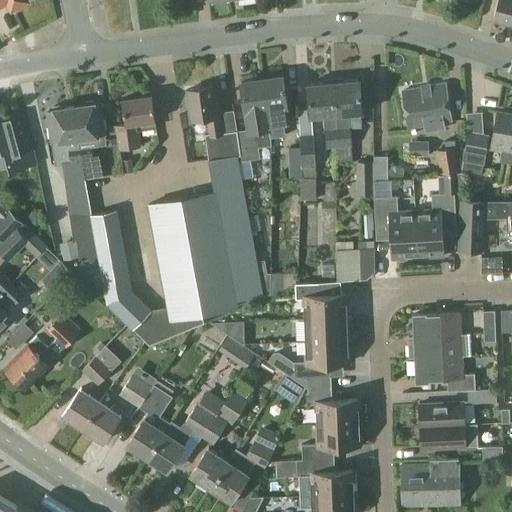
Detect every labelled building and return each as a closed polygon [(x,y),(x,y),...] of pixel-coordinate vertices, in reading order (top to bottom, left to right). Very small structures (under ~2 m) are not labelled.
[(511,0),(497,0),(493,18),(511,22),(511,0)] [(281,75),(260,79),(264,108),(268,137),(285,135),(283,118),(289,117),(286,105),(281,75)] [(248,128),(238,130),(242,152),(243,160),(259,158),(257,139),(268,137),(264,108),(260,79),(240,82),(245,111),(249,110),(251,120),(246,121),(248,128)] [(331,81),(336,147),(352,145),(348,112),(361,111),(359,79),(331,81)] [(325,148),(336,147),(331,81),(307,83),(310,116),(322,114),(325,148)] [(408,128),(424,125),(425,133),(445,129),(444,121),(450,120),(445,83),(402,90),(408,128)] [(211,132),(214,156),(242,152),(238,130),(237,130),(233,109),(219,111),(218,101),(214,102),(212,85),(186,89),(190,119),(205,117),(207,133),(211,132)] [(121,99),(124,123),(114,124),(118,149),(140,146),(137,129),(156,127),(154,119),(155,119),(150,95),(121,99)] [(83,105),(72,106),(77,136),(79,147),(84,178),(105,175),(102,156),(94,157),(91,134),(103,133),(101,115),(99,115),(97,103),(96,103),(93,101),(85,102),(83,105)] [(60,103),(52,105),(50,109),(48,110),(50,122),(48,122),(51,140),(77,136),(72,106),(64,107),(60,103)] [(511,113),(497,111),(491,145),(502,147),(499,161),(511,162),(511,113)] [(0,167),(14,163),(14,167),(35,161),(27,131),(14,135),(9,117),(0,119),(0,167)] [(470,130),(463,161),(483,165),(490,134),(470,130)] [(301,134),(303,177),(317,176),(315,133),(301,134)] [(428,141),(409,141),(409,155),(428,155),(428,141)] [(79,147),(64,149),(67,171),(70,192),(72,192),(76,212),(89,210),(90,211),(84,178),(79,147)] [(454,147),(437,150),(441,174),(458,171),(454,147)] [(187,195),(147,202),(166,306),(169,319),(200,314),(205,313),(237,307),(236,300),(263,295),(243,184),(237,152),(214,156),(208,158),(208,160),(213,190),(187,195)] [(357,161),(358,196),(373,196),(372,161),(357,161)] [(415,209),(417,253),(430,253),(430,256),(443,255),(442,235),(445,235),(445,225),(456,224),(454,192),(431,193),(432,208),(415,209)] [(417,253),(415,209),(397,210),(397,195),(373,196),(375,229),(387,228),(387,238),(390,238),(391,258),(405,257),(404,254),(417,253)] [(511,200),(461,200),(460,250),(485,250),(485,216),(506,216),(506,226),(511,225),(511,200)] [(10,208),(0,218),(0,236),(4,240),(17,227),(22,221),(10,208)] [(132,328),(150,309),(132,290),(116,209),(90,214),(102,282),(106,303),(132,328)] [(0,249),(8,258),(28,238),(17,227),(4,240),(0,243),(0,249)] [(336,241),(337,281),(368,280),(376,271),(375,240),(359,240),(359,248),(355,248),(355,241),(336,241)] [(496,272),(496,254),(476,255),(476,272),(496,272)] [(57,293),(75,273),(61,259),(42,280),(57,293)] [(0,293),(11,282),(0,271),(0,293)] [(344,293),(342,293),(341,281),(296,283),(297,299),(305,299),(306,316),(345,315),(344,293)] [(13,304),(23,294),(11,282),(0,293),(0,323),(7,316),(1,311),(10,302),(13,304)] [(511,308),(500,309),(501,331),(511,330),(511,308)] [(494,310),(482,310),(483,333),(495,333),(494,310)] [(459,311),(414,313),(415,336),(460,334),(459,311)] [(46,327),(51,331),(58,337),(48,347),(36,334),(27,343),(4,366),(24,386),(47,363),(46,362),(77,333),(59,315),(46,327)] [(345,315),(306,316),(307,340),(346,339),(346,338),(352,338),(351,315),(345,315)] [(495,333),(483,333),(484,341),(496,340),(495,333)] [(415,336),(409,336),(410,358),(416,357),(416,358),(461,356),(472,355),(470,334),(460,334),(415,336)] [(295,363),(296,378),(308,377),(321,377),(321,362),(347,361),(346,339),(307,340),(308,363),(295,363)] [(81,368),(87,375),(97,384),(121,359),(106,343),(81,368)] [(259,380),(255,378),(266,358),(256,353),(235,389),(250,397),(259,380)] [(461,356),(416,358),(417,378),(447,376),(448,391),(468,390),(476,389),(475,373),(462,374),(461,356)] [(137,405),(155,377),(146,371),(142,377),(134,372),(120,394),(137,405)] [(332,384),(332,376),(321,377),(308,377),(308,386),(332,384)] [(147,412),(148,412),(154,403),(163,409),(165,410),(173,397),(172,395),(175,390),(155,377),(137,405),(147,412)] [(333,399),(332,384),(308,386),(310,413),(316,412),(317,424),(357,423),(356,399),(333,399)] [(83,426),(100,400),(80,387),(62,413),(83,426)] [(234,423),(250,397),(235,389),(234,388),(227,400),(218,415),(228,420),(234,423)] [(218,415),(227,400),(208,389),(199,404),(218,415)] [(476,389),(468,390),(469,402),(469,403),(497,402),(497,401),(496,389),(476,389)] [(100,400),(83,426),(102,439),(120,414),(100,400)] [(419,426),(465,424),(464,402),(418,404),(419,426)] [(147,412),(126,444),(147,457),(164,430),(169,422),(159,415),(163,409),(154,403),(148,412),(147,412)] [(187,441),(198,447),(203,438),(218,415),(199,404),(197,403),(184,426),(193,431),(187,441)] [(509,408),(502,408),(503,422),(511,422),(509,408)] [(214,444),(228,420),(218,415),(203,438),(214,444)] [(301,460),(325,459),(333,459),(333,447),(358,446),(357,423),(317,424),(318,443),(300,444),(301,459),(301,460)] [(465,424),(419,426),(420,449),(478,446),(477,424),(465,424)] [(167,470),(184,443),(164,430),(147,457),(167,470)] [(278,438),(264,431),(259,439),(255,437),(246,454),(236,447),(228,460),(211,486),(231,499),(248,474),(248,473),(254,463),(264,468),(274,447),(273,446),(278,438)] [(211,486),(228,460),(208,447),(190,473),(211,486)] [(482,460),(505,459),(504,447),(482,448),(482,460)] [(431,463),(401,463),(401,505),(460,504),(459,458),(431,459),(431,463)] [(313,495),(353,494),(352,470),(326,471),(325,459),(301,460),(301,459),(295,460),(296,476),(312,475),(313,495)] [(30,511),(21,507),(0,493),(0,511),(30,511)] [(353,511),(353,494),(313,495),(313,511),(353,511)] [(255,511),(263,496),(250,496),(242,511),(255,511)]
